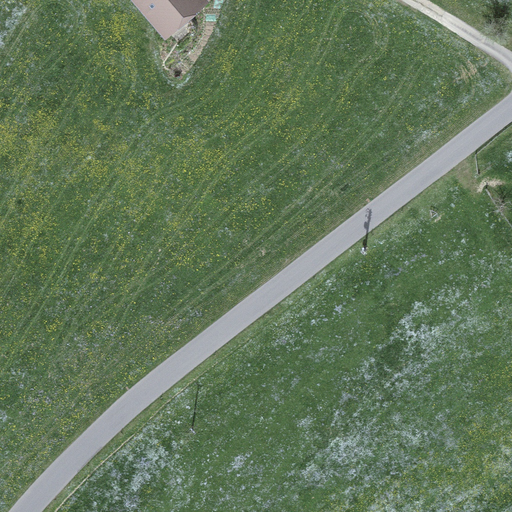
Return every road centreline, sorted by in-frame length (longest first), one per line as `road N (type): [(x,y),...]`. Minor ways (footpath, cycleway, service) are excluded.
road 1 (unclassified): [(27,511),(153,383),(511,104)]
road 2 (track): [(406,0),(511,60)]
